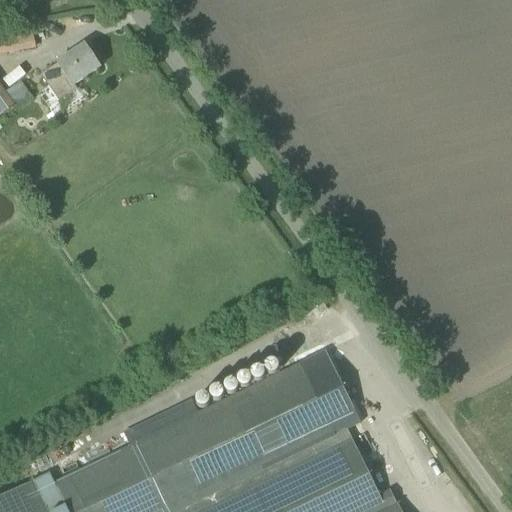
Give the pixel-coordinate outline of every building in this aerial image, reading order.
[(0,53),(34,48),(30,25),(0,30),(0,53)] [(98,69),(83,46),(40,75),(58,102),(76,90),(73,86),(98,69)] [(0,117),(13,108),(0,89),(0,117)] [(324,353),(299,365),(329,427),(334,436),(346,430),(346,431),(359,425),(324,353)] [(127,371),(142,391),(156,380),(141,360),(127,371)] [(49,475),(0,498),(0,511),(400,511),(397,506),(396,507),(389,492),(378,497),(346,430),(334,436),(329,427),(299,365),(53,484),(49,475)]
